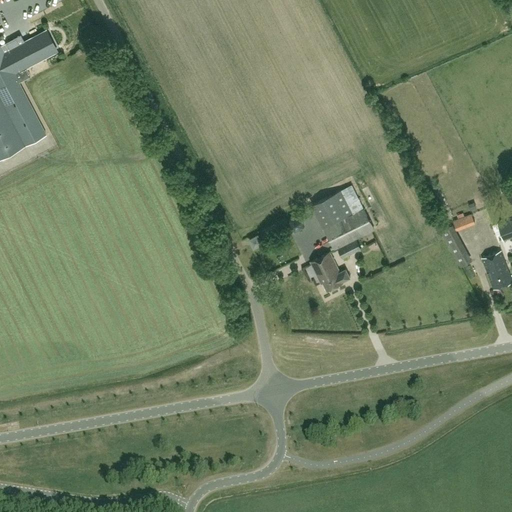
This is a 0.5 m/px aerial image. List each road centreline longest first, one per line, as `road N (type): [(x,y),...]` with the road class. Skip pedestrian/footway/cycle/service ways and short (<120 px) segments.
road 1 (unclassified): [(273,390),(247,282),(97,0)]
road 2 (unclassified): [(273,390),(0,439)]
road 3 (unclassified): [(511,346),(273,390)]
road 4 (unclassified): [(273,390),(281,447),(272,466),(209,486),(190,506)]
